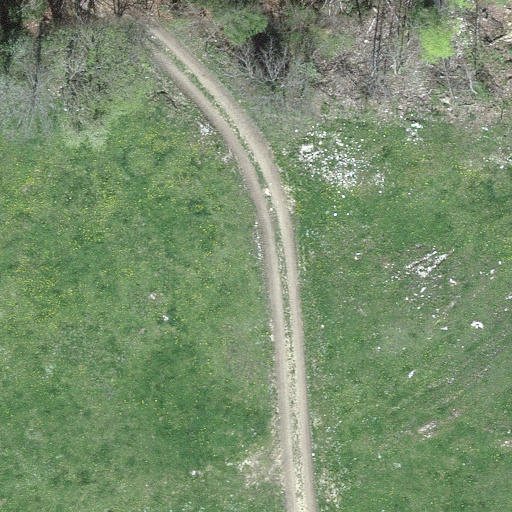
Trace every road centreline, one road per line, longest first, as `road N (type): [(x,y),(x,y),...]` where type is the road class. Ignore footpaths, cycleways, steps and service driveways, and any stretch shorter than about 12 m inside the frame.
road 1 (track): [(96,0),(201,68),(257,147),(282,232),(298,511)]
road 2 (track): [(180,511),(293,464)]
